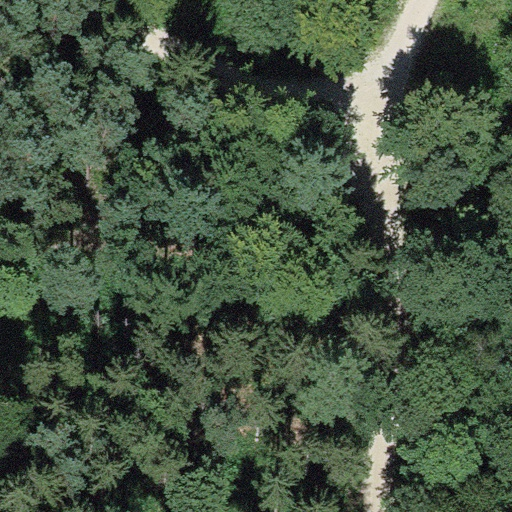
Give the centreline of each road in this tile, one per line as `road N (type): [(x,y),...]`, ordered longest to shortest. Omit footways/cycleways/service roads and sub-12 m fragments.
road 1 (track): [(382,511),(388,392),(357,142),(283,122),(70,0)]
road 2 (track): [(357,142),(426,0)]
